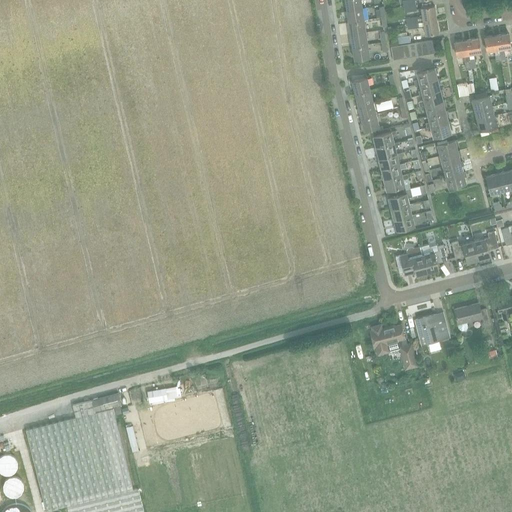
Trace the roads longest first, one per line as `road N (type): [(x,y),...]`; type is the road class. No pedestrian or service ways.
road 1 (unclassified): [(0,419),(394,298)]
road 2 (residential): [(321,0),(381,283),(394,298)]
road 3 (residential): [(394,298),(511,269)]
